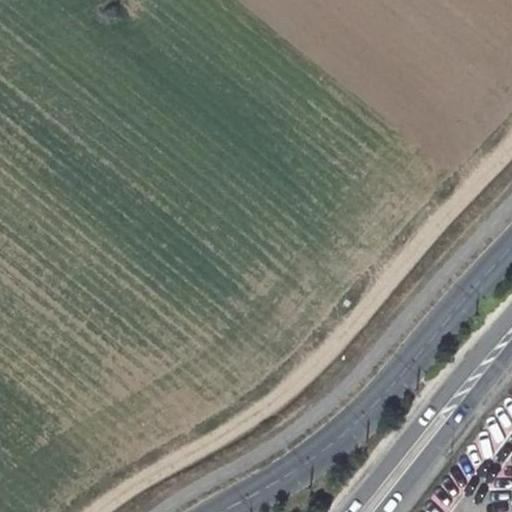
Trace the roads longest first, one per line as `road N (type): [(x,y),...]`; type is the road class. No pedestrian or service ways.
road 1 (secondary): [(511,316),(346,511)]
road 2 (secondary): [(382,511),(511,348)]
